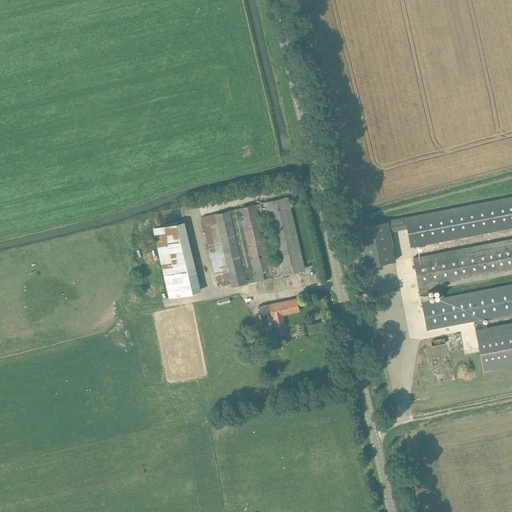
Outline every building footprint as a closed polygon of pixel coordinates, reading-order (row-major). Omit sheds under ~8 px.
[(511,196),(357,227),(365,267),(395,261),(390,232),(406,229),(410,247),(511,226),(511,196)] [(201,217),(216,282),(231,279),(232,286),(304,269),(287,197),(201,217)] [(201,291),(184,221),(152,229),(169,299),(201,291)] [(511,238),(412,258),(426,329),(473,320),(484,374),(511,368),(511,321),(479,327),(477,319),(511,312),(511,283),(444,297),(442,287),(511,273),(511,238)] [(286,301),(259,306),(265,334),(275,332),(274,327),(284,324),(282,315),(298,311),(295,298),(286,301)]
